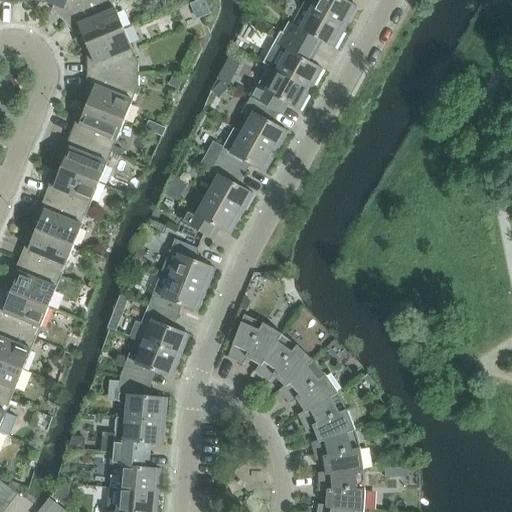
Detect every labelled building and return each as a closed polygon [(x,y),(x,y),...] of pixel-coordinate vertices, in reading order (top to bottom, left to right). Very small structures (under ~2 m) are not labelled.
[(56,15),(65,23),(88,0),(44,0),(43,2),(62,9),(56,15)] [(88,0),(65,23),(74,32),(79,26),(87,45),(124,29),(111,0),(88,0)] [(344,0),(317,0),(312,9),(345,28),(357,7),(344,0)] [(185,4),(174,9),(175,13),(186,17),(190,15),(185,4)] [(313,37),(334,49),(345,28),(312,9),(306,21),(296,18),(286,35),(308,48),(313,37)] [(87,75),(138,75),(138,63),(124,29),(87,45),(95,63),(87,63),(87,75)] [(278,72),(311,90),(323,69),(302,58),(308,48),(286,35),(276,53),(284,60),(278,72)] [(311,90),(278,72),(269,67),(261,80),(251,98),(273,110),(279,100),(299,111),(311,90)] [(87,106),(125,121),(139,87),(138,75),(87,75),(87,88),(95,88),(87,106)] [(268,120),(273,110),(251,98),(242,115),(250,122),(243,134),(276,152),(288,131),(268,120)] [(70,135),(112,152),(125,121),(87,106),(82,119),(78,117),(70,135)] [(276,152),(243,134),(237,146),(226,142),(217,160),(239,172),(244,162),(265,173),(276,152)] [(62,168),(99,183),(112,152),(70,135),(63,153),(67,155),(62,168)] [(209,196),(242,215),(253,194),(233,182),(239,172),(217,160),(207,177),(215,184),(209,196)] [(52,179),(45,197),(87,215),(99,183),(62,168),(57,181),(52,179)] [(242,215),(209,196),(202,208),(192,205),(182,222),(204,234),(210,224),(230,235),(242,215)] [(42,218),(37,230),(74,246),(87,215),(45,197),(37,216),(42,218)] [(27,242),(20,260),(61,277),(74,246),(37,230),(31,243),(27,242)] [(198,249),(175,240),(167,258),(176,264),(171,277),(207,291),(215,268),(194,260),(198,249)] [(49,308),(61,277),(19,261),(12,278),(17,280),(11,293),(49,308)] [(207,291),(171,277),(166,289),(156,287),(148,306),(172,315),(176,304),(198,313),(207,291)] [(49,308),(11,293),(6,306),(2,304),(0,307),(0,324),(36,339),(49,308)] [(150,330),(145,343),(180,357),(189,335),(168,326),(172,315),(148,306),(141,325),(150,330)] [(255,372),(256,372),(282,334),(264,324),(245,315),(228,358),(244,365),(248,358),(259,365),(255,372)] [(0,360),(23,370),(36,339),(0,324),(0,360)] [(279,391),(280,392),(313,360),(298,346),(282,334),(256,372),(269,382),(275,376),(284,386),(279,391)] [(130,353),(120,377),(145,383),(150,370),(172,379),(180,357),(145,343),(140,355),(130,353)] [(0,396),(11,401),(23,370),(0,360),(0,396)] [(298,415),(298,417),(338,393),(326,376),(313,360),(280,392),(291,405),(297,400),(305,411),(298,415)] [(128,405),(127,418),(165,422),(167,398),(144,396),(145,383),(120,377),(118,402),(128,405)] [(311,443),(312,444),(355,430),(347,411),(338,393),(298,417),(306,431),(313,428),(318,441),(311,443)] [(0,427),(11,401),(0,396),(0,427)] [(115,433),(113,453),(138,455),(148,444),(163,446),(165,422),(127,418),(126,432),(115,433)] [(318,473),(318,475),(364,468),(360,449),(355,430),(312,444),(316,460),(323,459),(326,472),(318,473)] [(120,489),(158,493),(161,469),(137,467),(138,455),(113,453),(112,473),(122,476),(120,489)] [(318,505),(318,506),(364,511),(365,489),(364,471),(364,468),(318,475),(319,492),(327,491),(326,505),(318,505)] [(18,495),(0,480),(0,496),(11,504),(18,495)] [(156,511),(158,493),(120,489),(119,503),(109,504),(107,511),(156,511)] [(4,511),(11,504),(0,496),(0,511),(1,511),(4,511)] [(54,511),(59,506),(49,498),(38,511),(54,511)]
